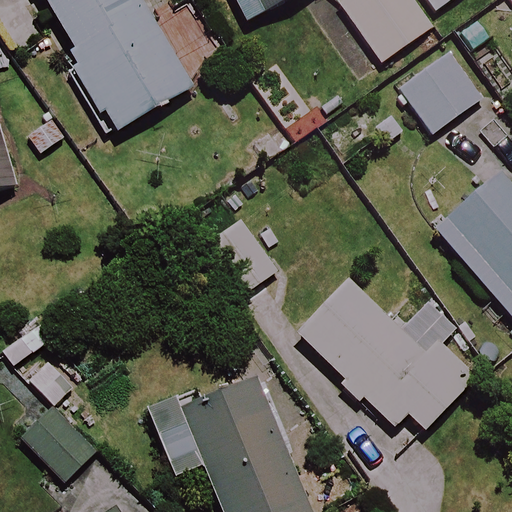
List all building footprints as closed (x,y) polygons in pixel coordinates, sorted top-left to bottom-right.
[(187,95),(133,0),(25,0),(105,141),(187,95)] [(295,0),(224,0),(239,29),(295,0)] [(427,34),(402,0),(352,0),(334,14),(376,71),(427,34)] [(455,0),(420,0),(433,17),(455,0)] [(457,74),(443,56),(392,94),(428,142),(490,96),(468,66),(457,74)] [(0,193),(11,190),(0,153),(0,193)] [(511,195),(498,179),(432,236),(511,329),(511,195)] [(274,277),(239,225),(203,250),(238,302),(274,277)] [(397,339),(346,288),(295,337),(388,433),(402,419),(420,438),(474,384),(445,355),(457,343),(426,311),(397,339)] [(70,392),(46,364),(24,384),(48,412),(70,392)] [(306,511),(257,383),(176,414),(182,429),(151,441),(167,483),(195,472),(210,511),(306,511)] [(89,456),(47,415),(15,447),(57,488),(89,456)]
